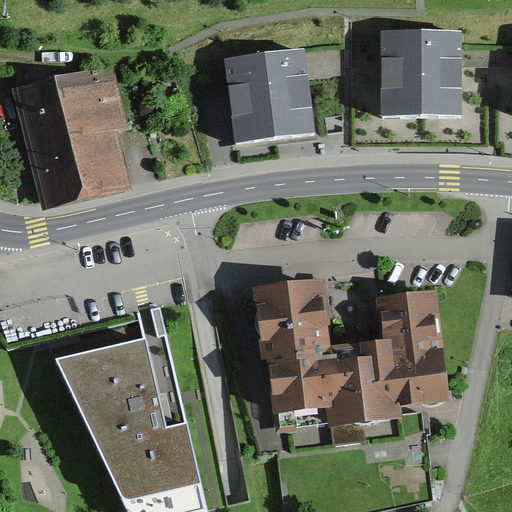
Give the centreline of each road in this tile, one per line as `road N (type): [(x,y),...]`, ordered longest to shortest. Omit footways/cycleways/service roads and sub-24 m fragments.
road 1 (tertiary): [(7,231),(291,183),(510,181)]
road 2 (residential): [(446,511),(504,246),(510,181)]
